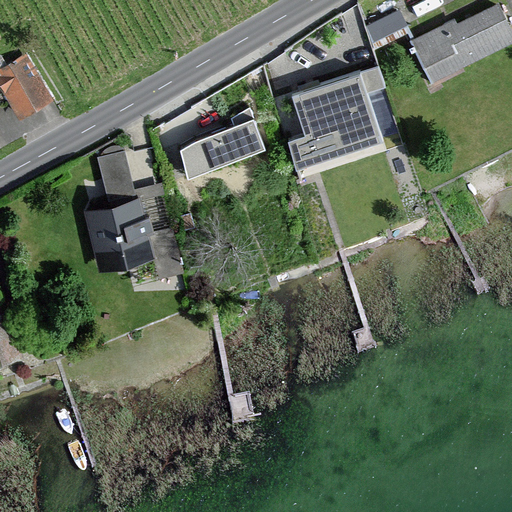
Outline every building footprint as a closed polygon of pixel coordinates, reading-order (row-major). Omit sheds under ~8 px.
[(402,7),(366,22),(376,46),(413,31),(402,7)] [(453,23),(414,41),(432,79),(511,41),(511,36),(498,7),(455,28),(453,23)] [(6,64),(0,67),(0,74),(0,75),(23,116),(57,98),(31,51),(6,64)] [(379,68),(292,97),(305,138),(288,144),(297,170),(382,142),(366,93),(385,87),(379,68)] [(195,142),(179,152),(187,181),(263,150),(249,108),(230,120),(234,128),(195,142)] [(124,153),(98,159),(110,208),(87,214),(101,269),(155,256),(160,277),(181,272),(171,231),(149,236),(141,203),(137,204),(124,153)] [(8,317),(0,319),(0,364),(20,359),(8,317)]
